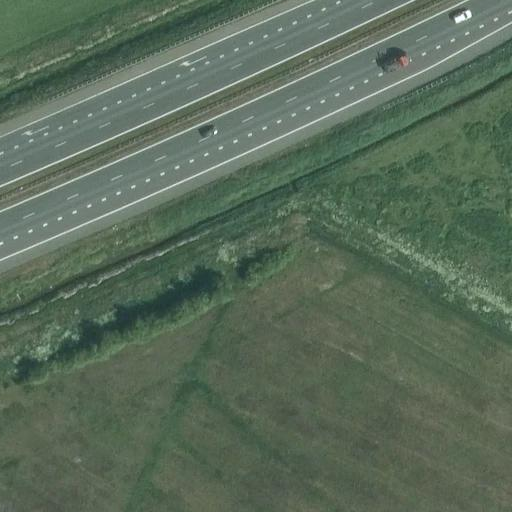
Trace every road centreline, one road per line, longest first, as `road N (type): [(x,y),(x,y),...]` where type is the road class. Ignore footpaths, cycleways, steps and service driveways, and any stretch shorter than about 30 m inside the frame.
road 1 (motorway): [(0,226),(501,0)]
road 2 (motorway): [(375,0),(0,169)]
